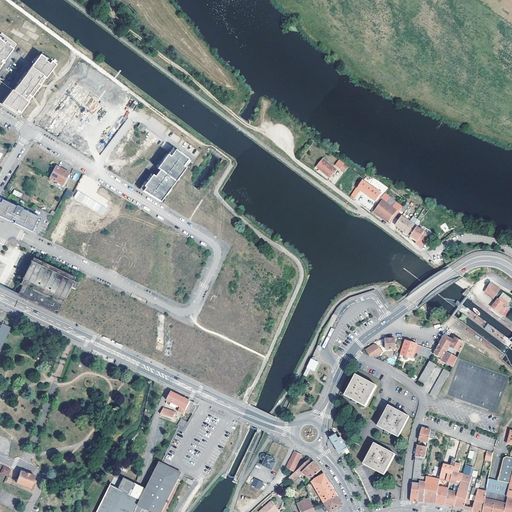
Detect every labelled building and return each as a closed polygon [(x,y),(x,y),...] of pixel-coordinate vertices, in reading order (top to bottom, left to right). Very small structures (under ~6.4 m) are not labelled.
[(0,35),(0,65),(16,44),(1,33),(0,35)] [(13,91),(5,102),(16,111),(20,113),(56,65),(46,57),(45,58),(40,55),(13,91)] [(0,103),(2,105),(5,102),(13,91),(0,80),(0,103)] [(15,113),(16,111),(5,102),(2,105),(15,113)] [(146,127),(141,123),(137,127),(143,131),(146,127)] [(172,147),(139,189),(160,202),(190,161),(172,147)] [(336,170),(328,163),(325,167),(321,171),(329,178),(333,174),(336,170)] [(68,173),(55,166),(49,178),(64,186),(68,179),(65,178),(68,173)] [(106,204),(108,200),(96,193),(101,184),(83,174),(75,188),(78,190),(73,198),(102,215),(108,205),(106,204)] [(381,194),(363,181),(357,189),(357,188),(351,197),(353,199),(359,190),(375,201),(381,194)] [(13,223),(22,227),(24,225),(27,226),(32,214),(20,208),(19,211),(16,210),(17,207),(0,198),(0,216),(10,222),(11,219),(14,220),(13,223)] [(397,212),(390,207),(388,205),(383,201),(374,212),(388,223),(397,212)] [(32,214),(27,226),(25,229),(31,232),(38,217),(32,214)] [(411,237),(418,227),(402,216),(395,225),(402,231),(411,237)] [(418,227),(411,237),(417,241),(415,244),(421,248),(430,235),(418,227)] [(60,315),(76,282),(72,280),(74,277),(32,257),(19,284),(22,285),(18,295),(60,315)] [(203,373),(219,337),(92,281),(82,304),(81,315),(86,321),(97,322),(91,323),(91,325),(103,322),(101,327),(104,330),(106,338),(106,330),(125,326),(123,324),(114,323),(125,321),(124,317),(150,311),(176,322),(170,323),(179,332),(175,337),(181,337),(185,341),(183,344),(192,345),(197,347),(198,352),(202,352),(200,371),(203,373)] [(500,289),(491,283),(484,291),(493,297),(500,289)] [(506,302),(499,297),(497,299),(491,306),(504,316),(508,310),(503,307),(506,302)] [(0,349),(11,327),(2,323),(1,325),(0,324),(0,349)] [(447,351),(450,346),(453,340),(447,337),(444,335),(433,353),(440,358),(439,360),(441,361),(441,360),(446,364),(452,354),(447,351)] [(450,346),(460,352),(465,343),(459,340),(455,337),(453,340),(450,346)] [(390,338),(385,338),(385,349),(395,348),(394,338),(390,338)] [(412,358),(414,351),(417,344),(410,342),(405,340),(400,354),(412,358)] [(365,349),(369,355),(372,353),(374,356),(384,349),(381,343),(378,345),(374,343),(365,349)] [(414,351),(429,357),(431,349),(417,344),(414,351)] [(453,367),(457,357),(452,354),(446,364),(453,367)] [(303,375),(306,376),(310,369),(314,371),(319,362),(311,358),(303,375)] [(352,399),(356,401),(365,406),(376,385),(355,374),(344,395),(352,399)] [(193,405),(194,403),(188,400),(180,396),(174,393),(171,392),(165,403),(168,404),(169,402),(180,407),(178,412),(184,415),(186,410),(186,411),(187,412),(186,413),(188,414),(189,412),(192,414),(196,407),(193,405)] [(384,429),(388,431),(398,437),(409,416),(388,404),(377,425),(384,429)] [(175,412),(163,408),(160,414),(173,418),(175,412)] [(429,437),(431,430),(431,429),(422,427),(420,434),(419,440),(428,442),(429,437)] [(336,433),(330,437),(334,443),(340,452),(345,457),(350,452),(342,439),(340,439),(338,436),(337,436),(336,433)] [(387,450),(383,447),(374,442),(363,463),(384,474),(395,454),(387,450)] [(511,454),(510,453),(509,456),(505,455),(503,457),(497,480),(510,483),(506,495),(509,496),(504,511),(511,511),(511,444),(510,450),(511,451),(511,454)] [(416,452),(414,464),(415,464),(421,465),(422,464),(423,458),(425,458),(427,447),(418,445),(416,452)] [(301,454),(293,451),(286,467),(293,470),(301,454)] [(272,469),(275,461),(271,460),(272,458),(264,454),(263,454),(262,455),(261,455),(261,457),(261,458),(261,459),(264,460),(262,465),(272,469)] [(457,457),(453,456),(451,463),(445,462),(443,469),(441,475),(445,477),(447,471),(450,471),(453,472),(455,463),(457,457)] [(309,479),(320,469),(315,463),(309,458),(289,477),(292,480),(302,471),(307,476),(304,479),(306,481),(309,478),(309,479)] [(162,511),(181,473),(159,462),(147,489),(138,506),(150,511),(162,511)] [(451,480),(445,504),(450,505),(454,506),(463,475),(457,473),(460,464),(455,463),(453,472),(451,480)] [(0,473),(7,476),(10,469),(3,466),(0,472),(0,473)] [(463,475),(454,506),(459,507),(463,508),(471,480),(472,475),(474,468),(466,466),(463,475)] [(437,480),(426,478),(423,503),(429,503),(436,503),(441,477),(441,475),(443,469),(440,468),(437,480)] [(33,480),(35,476),(21,471),(16,483),(30,487),(32,483),(34,484),(35,481),(33,480)] [(312,480),(324,503),(337,496),(330,485),(328,482),(324,473),(312,480)] [(4,482),(10,485),(12,479),(7,476),(4,482)] [(150,511),(138,506),(147,489),(124,477),(119,488),(111,484),(96,511),(150,511)] [(420,483),(418,502),(421,502),(423,503),(426,478),(420,477),(420,480),(420,483)] [(445,504),(451,480),(448,479),(441,477),(436,503),(440,504),(445,504)] [(256,478),(252,485),(259,488),(262,482),(256,478)] [(488,478),(485,491),(481,511),(504,511),(509,496),(506,495),(510,483),(497,480),(488,478)] [(414,501),(418,502),(420,483),(412,482),(411,491),(411,497),(410,500),(414,501)] [(280,496),(285,493),(280,487),(275,490),(280,496)] [(481,511),(485,491),(477,489),(472,510),(476,511),(479,511),(481,511)] [(340,501),(337,496),(324,503),(329,511),(342,505),(340,501)] [(297,503),(300,511),(314,511),(308,498),(297,503)] [(275,511),(278,510),(270,501),(258,511),(275,511)]
